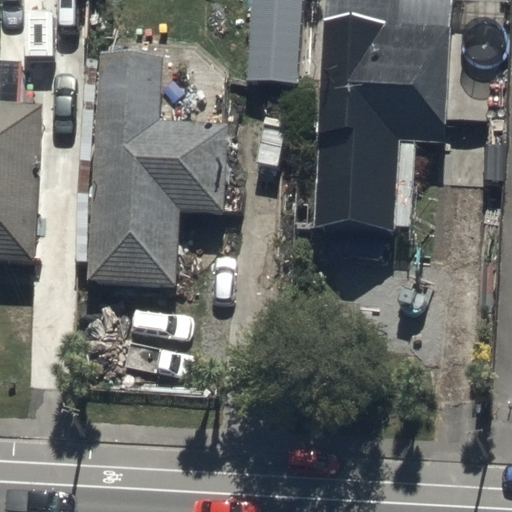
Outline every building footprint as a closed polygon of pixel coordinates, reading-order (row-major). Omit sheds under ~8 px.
[(42,0),(7,0),(8,28),(42,28),(42,0)] [(304,0),(254,0),(252,94),(302,95),(304,0)] [(467,2),(452,0),(341,0),(316,232),(393,240),(403,145),(451,150),(467,2)] [(167,54),(100,52),(90,281),(178,285),(181,216),(226,218),(230,132),(164,129),(167,54)] [(44,110),(0,106),(0,265),(34,268),(44,110)]
